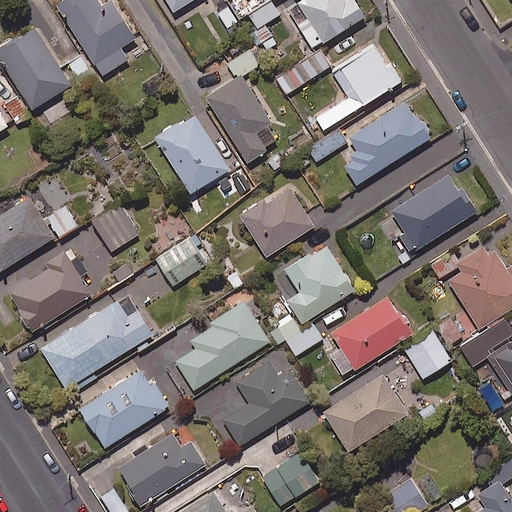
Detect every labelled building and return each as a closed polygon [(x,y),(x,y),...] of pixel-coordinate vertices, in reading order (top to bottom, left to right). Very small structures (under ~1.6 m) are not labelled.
[(61,0),(57,3),(95,62),(97,60),(104,71),(129,55),(123,46),(140,35),(117,0),(104,0),(103,1),(102,0),(61,0)] [(170,0),(176,9),(189,0),(170,0)] [(239,21),(228,0),(225,0),(216,5),(227,27),(239,21)] [(282,12),(273,0),(253,13),(261,26),(282,12)] [(368,14),(358,0),(299,0),(289,6),(315,47),(368,14)] [(47,29),(6,53),(43,111),(82,86),(47,29)] [(388,64),(376,44),(334,70),(350,96),(317,116),(324,128),(404,79),(393,61),(388,64)] [(244,73),(260,63),(251,48),(229,61),(238,76),(207,95),(249,162),(285,139),(244,73)] [(332,64),(322,48),(278,76),(288,92),(332,64)] [(84,54),(71,63),(85,82),(98,73),(84,54)] [(0,90),(0,131),(19,120),(0,90)] [(432,135),(408,98),(352,135),(359,146),(342,156),(359,182),(432,135)] [(202,110),(164,133),(198,191),(237,166),(202,110)] [(349,141),(341,128),(309,146),(317,160),(349,141)] [(254,186),(239,165),(228,173),(242,194),(254,186)] [(480,209),(455,170),(394,208),(408,229),(401,233),(413,251),(480,209)] [(317,224),(291,183),(243,214),(269,254),(317,224)] [(40,195),(0,217),(0,270),(65,234),(40,195)] [(140,233),(121,202),(94,218),(113,249),(140,233)] [(208,262),(191,235),(159,256),(176,283),(208,262)] [(356,288),(327,242),(287,267),(302,291),(289,299),(303,321),(356,288)] [(441,277),(460,264),(463,270),(450,279),(482,328),(511,308),(511,264),(508,267),(491,242),(464,259),(456,246),(431,262),(441,277)] [(84,252),(18,289),(40,326),(105,288),(84,252)] [(140,287),(49,340),(76,384),(167,330),(140,287)] [(414,331),(390,294),(333,331),(343,346),(331,353),(346,375),(414,331)] [(196,388),(271,340),(247,302),(192,337),(198,346),(178,360),(196,388)] [(277,321),(280,326),(271,331),(279,343),(288,338),(298,353),(323,337),(313,321),(301,329),(290,313),(277,321)] [(464,334),(452,316),(439,324),(451,342),(464,334)] [(485,357),(495,350),(493,347),(511,334),(511,323),(507,316),(463,345),(475,364),(485,357)] [(453,359),(434,329),(406,347),(425,376),(453,359)] [(495,350),(485,357),(511,398),(511,397),(511,339),(497,349),(495,350)] [(233,448),(311,400),(294,374),(297,372),(283,348),(202,398),(233,448)] [(157,366),(92,404),(116,444),(181,404),(157,366)] [(411,412),(385,372),(325,411),(352,451),(411,412)] [(195,424),(127,464),(149,500),(217,461),(195,424)] [(321,479),(304,451),(265,475),(282,503),(321,479)] [(422,490),(411,476),(394,489),(404,503),(422,490)] [(511,511),(511,494),(502,478),(480,492),(488,505),(477,511),(511,511)] [(125,511),(130,510),(115,486),(101,495),(111,511),(125,511)] [(227,507),(215,489),(179,511),(257,511),(246,494),(227,507)]
